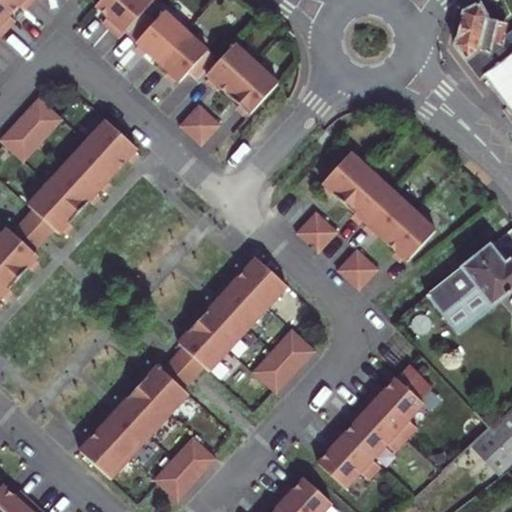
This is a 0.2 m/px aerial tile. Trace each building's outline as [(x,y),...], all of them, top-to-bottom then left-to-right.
[(0,0),(0,35),(9,25),(4,20),(7,17),(19,3),(15,0),(0,0)] [(15,0),(19,3),(25,8),(32,0),(15,0)] [(103,0),(98,7),(109,18),(115,23),(110,28),(121,39),(126,33),(146,12),(156,0),(103,0)] [(489,21),(480,8),(465,15),(463,19),(457,47),(469,63),(482,80),(484,78),(511,58),(501,23),(489,21)] [(157,21),(146,12),(126,33),(141,46),(160,63),(189,32),(166,11),(157,21)] [(115,23),(109,18),(104,23),(107,26),(110,28),(115,23)] [(221,60),(189,32),(160,63),(173,74),(182,82),(191,72),(203,81),(209,74),(221,60)] [(219,83),(231,94),(260,63),(237,42),(221,60),(209,74),(219,83)] [(511,57),(511,58),(484,78),(506,106),(511,114),(511,57)] [(282,83),(260,63),(231,94),(244,106),(254,115),(282,83)] [(0,143),(23,164),(62,120),(38,98),(27,110),(30,112),(12,133),(9,130),(0,139),(0,143)] [(202,104),(183,127),(194,137),(213,115),(202,104)] [(213,115),(194,137),(205,147),(225,125),(213,115)] [(56,232),(59,235),(71,222),(89,202),(109,180),(128,160),(138,149),(107,120),(27,207),(31,210),(56,232)] [(355,154),(327,185),(336,194),(348,204),(376,173),(355,154)] [(376,173),(348,204),(358,214),(369,224),(397,192),(376,173)] [(418,211),(397,192),(369,224),(379,233),(390,243),(418,211)] [(21,221),(10,233),(34,256),(45,244),(56,232),(31,210),(21,221)] [(441,232),(418,211),(390,243),(402,253),(412,263),(441,232)] [(321,213),(301,235),(312,245),(331,223),(321,213)] [(343,234),(331,223),(312,245),(323,255),(343,234)] [(0,237),(0,300),(9,290),(29,269),(38,259),(34,256),(10,233),(6,230),(0,237)] [(493,248),(429,300),(447,321),(481,292),(495,308),(511,294),(511,264),(509,267),(493,248)] [(362,251),(342,272),(354,283),(373,261),(362,251)] [(205,371),(209,375),(289,286),(257,258),(247,269),(227,291),(208,312),(190,332),(178,345),(185,351),(205,371)] [(374,262),(373,261),(354,283),(364,293),(384,271),(374,262)] [(292,332),(252,375),(276,398),(286,387),(283,384),(302,363),(305,366),(316,355),(292,332)] [(205,371),(185,351),(174,362),(163,374),(184,394),(195,383),(205,371)] [(78,456),(109,484),(188,397),(184,394),(163,374),(157,369),(147,379),(128,400),(108,423),(89,443),(78,456)] [(387,395),(382,402),(377,397),(369,405),(374,410),(410,442),(419,432),(411,425),(426,409),(422,406),(432,394),(411,370),(387,395)] [(397,457),(410,442),(374,410),(369,405),(357,419),(362,423),(355,430),(347,440),(374,465),(389,449),(397,457)] [(511,418),(486,443),(510,468),(511,466),(511,418)] [(492,418),(486,423),(492,429),(497,424),(492,418)] [(374,465),(347,440),(342,435),(331,446),(337,451),(330,458),(320,468),(348,494),(363,478),(371,485),(382,472),(374,465)] [(193,442),(153,485),(177,508),(187,497),(184,494),(203,473),(206,475),(216,464),(193,442)] [(467,453),(442,477),(464,500),(489,476),(467,453)] [(331,511),(334,509),(307,483),(296,495),(291,500),(286,496),(275,508),(279,511),(331,511)] [(0,511),(34,511),(35,511),(24,501),(19,507),(14,502),(1,490),(0,491),(0,511)] [(18,496),(14,502),(19,507),(24,501),(21,499),(18,496)]
